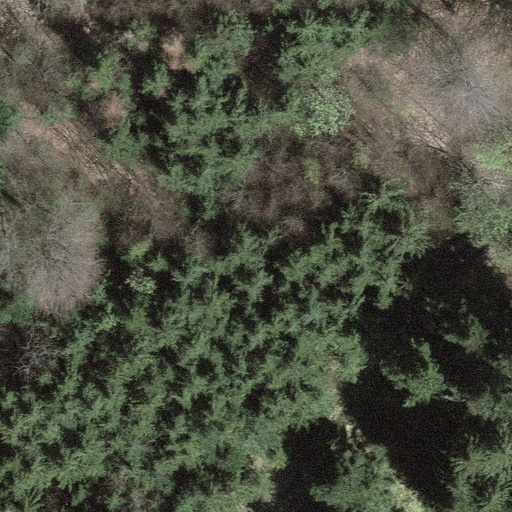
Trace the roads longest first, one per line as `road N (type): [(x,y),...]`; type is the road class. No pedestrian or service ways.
road 1 (track): [(511,105),(187,41),(0,84)]
road 2 (track): [(511,194),(347,356),(252,511)]
